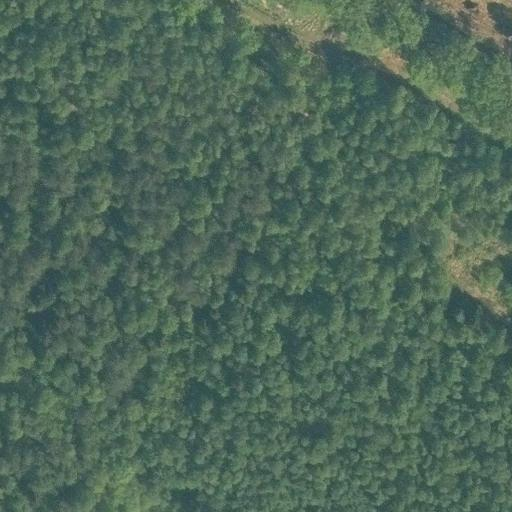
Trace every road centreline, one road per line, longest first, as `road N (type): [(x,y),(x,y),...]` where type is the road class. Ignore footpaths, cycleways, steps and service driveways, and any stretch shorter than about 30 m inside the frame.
road 1 (track): [(224,0),(295,36),(350,50),(403,31)]
road 2 (track): [(511,95),(351,0)]
